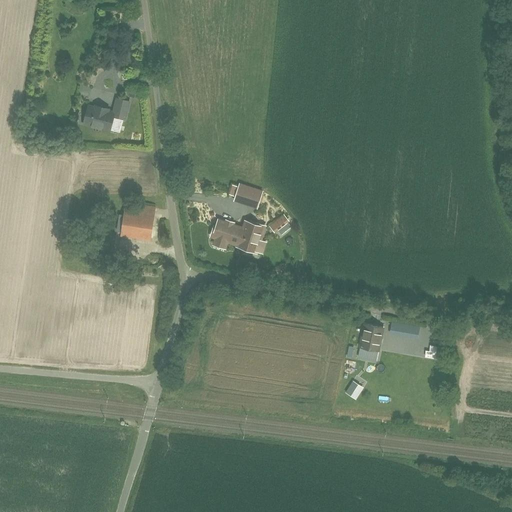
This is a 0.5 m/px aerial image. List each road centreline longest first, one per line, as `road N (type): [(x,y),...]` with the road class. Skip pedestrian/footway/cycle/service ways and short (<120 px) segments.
road 1 (residential): [(183,273),(433,320),(511,314)]
road 2 (unclassified): [(183,273),(142,0)]
road 3 (residential): [(156,386),(0,370)]
road 4 (residential): [(119,511),(156,386)]
